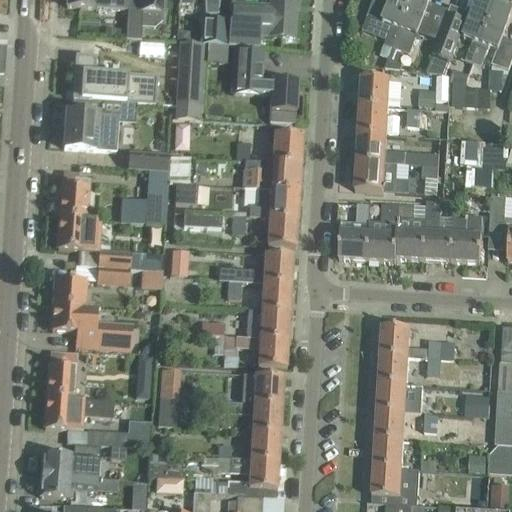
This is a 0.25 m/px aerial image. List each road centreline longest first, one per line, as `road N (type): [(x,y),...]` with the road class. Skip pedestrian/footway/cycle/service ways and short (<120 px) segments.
road 1 (tertiary): [(0,427),(29,0)]
road 2 (residential): [(316,291),(328,0)]
road 3 (residential): [(304,511),(316,291)]
road 4 (residential): [(511,303),(316,291)]
